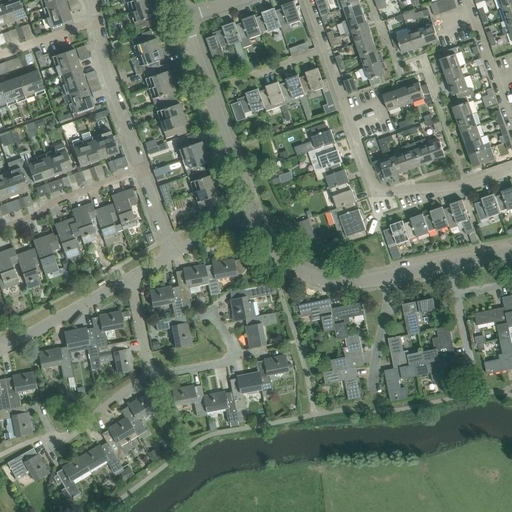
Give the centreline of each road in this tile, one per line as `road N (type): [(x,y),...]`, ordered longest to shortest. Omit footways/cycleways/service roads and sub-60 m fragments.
road 1 (residential): [(511,169),(466,184),(377,189),(325,49)]
road 2 (residential): [(251,210),(182,19)]
road 3 (residential): [(383,277),(322,280),(300,271),(267,243),(251,210)]
road 4 (residential): [(140,170),(96,19)]
road 5 (residential): [(0,229),(140,170)]
road 6 (residential): [(41,406),(51,435),(67,437),(151,375)]
road 7 (residential): [(0,350),(131,276)]
road 8 (residential): [(511,126),(468,0)]
